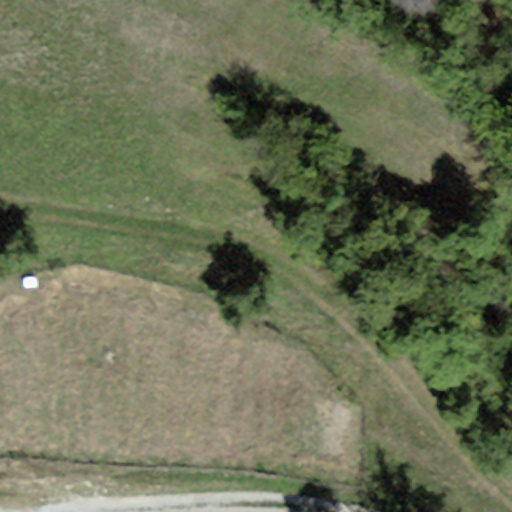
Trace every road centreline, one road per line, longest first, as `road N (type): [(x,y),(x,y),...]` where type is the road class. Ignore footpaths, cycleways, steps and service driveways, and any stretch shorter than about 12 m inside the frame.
road 1 (track): [(0,216),(144,260),(336,340),(511,497)]
road 2 (track): [(112,511),(326,511)]
